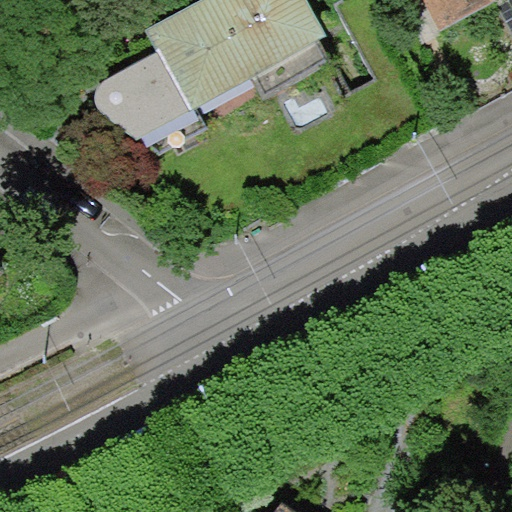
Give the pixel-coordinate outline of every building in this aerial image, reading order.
[(317,40),(295,0),(222,0),(153,37),(164,57),(165,58),(130,77),(133,82),(126,92),(123,89),(120,88),(115,87),(111,88),(107,90),(104,93),(102,97),(101,102),(101,104),(103,109),(104,111),(159,155),(205,130),(192,107),(275,63),(287,85),(326,65),(314,42),(317,40)] [(374,0),(338,0),(333,3),(374,78),(349,91),(382,153),(440,122),(374,0)] [(493,0),(492,0),(423,0),(439,29),(454,21),(493,0)] [(511,0),(492,0),(493,0),(511,35),(511,0)] [(300,511),(287,503),(280,511),(300,511)]
